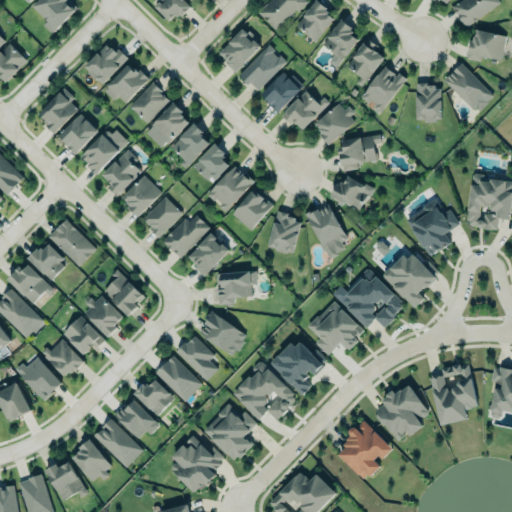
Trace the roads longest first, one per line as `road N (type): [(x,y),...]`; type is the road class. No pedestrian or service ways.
road 1 (residential): [(482,321),(416,336),(380,357),(234,505)]
road 2 (residential): [(0,121),(179,301)]
road 3 (residential): [(293,172),(112,0)]
road 4 (residential): [(0,453),(77,408),(179,301)]
road 5 (residential): [(113,1),(0,114)]
